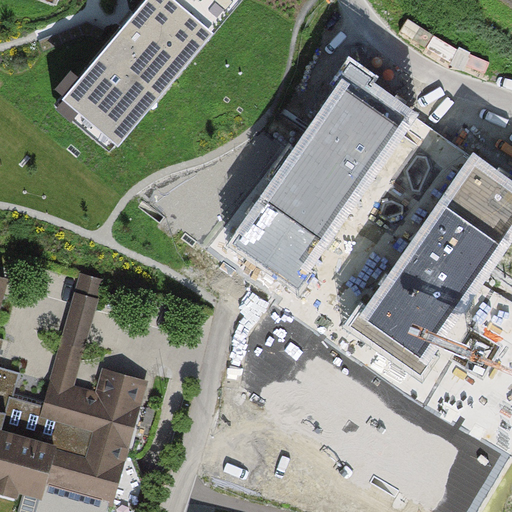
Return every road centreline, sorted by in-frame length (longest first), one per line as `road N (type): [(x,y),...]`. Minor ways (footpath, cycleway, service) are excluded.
road 1 (residential): [(171,511),(228,307)]
road 2 (residential): [(511,104),(416,66),(349,0)]
